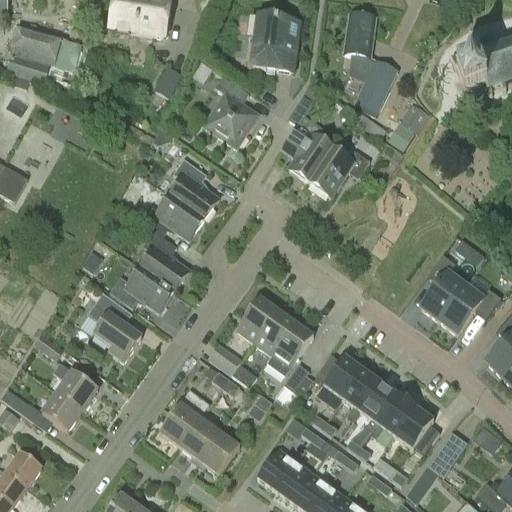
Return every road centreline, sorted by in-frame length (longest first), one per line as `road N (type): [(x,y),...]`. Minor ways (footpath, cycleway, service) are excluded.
road 1 (residential): [(70,511),(235,280)]
road 2 (residential): [(511,432),(374,314)]
